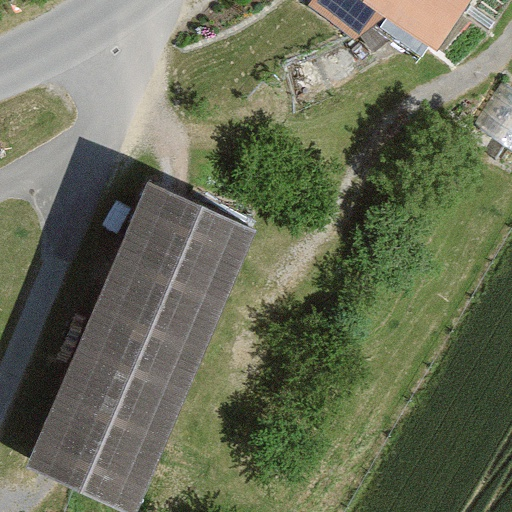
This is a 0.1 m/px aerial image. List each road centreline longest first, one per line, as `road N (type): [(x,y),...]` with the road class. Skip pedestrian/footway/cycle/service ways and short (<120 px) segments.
road 1 (track): [(198,0),(61,252),(0,396)]
road 2 (tertiary): [(132,0),(61,47),(0,73)]
